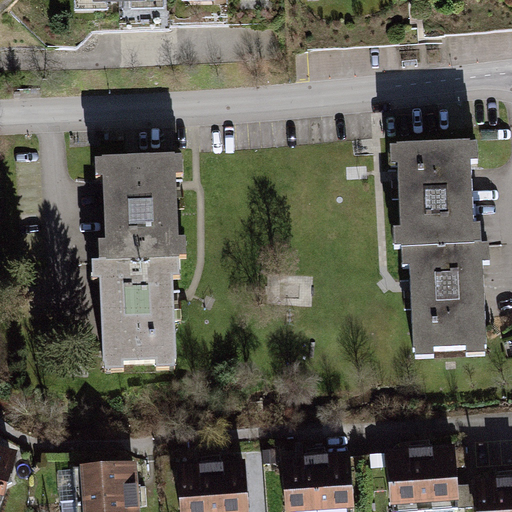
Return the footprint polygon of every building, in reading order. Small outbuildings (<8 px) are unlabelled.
[(387,247),(398,246),(477,244),(476,219),(469,220),(467,159),(474,159),(473,140),(384,143),(385,162),(392,162),(394,226),(387,227),(387,247)] [(91,266),(181,261),(187,261),(185,236),(176,236),(173,178),(181,178),(180,157),(89,162),(90,178),(99,178),(102,237),(90,237),(91,266)] [(477,244),(398,246),(399,267),(404,267),(410,360),(486,356),(481,266),(486,265),(485,243),(477,244)] [(181,261),(91,266),(97,377),(178,373),(173,280),(182,280),(181,261)] [(389,453),(393,511),(422,511),(459,509),(454,448),(389,453)] [(0,450),(0,505),(15,455),(0,450)] [(284,463),(287,511),(352,511),(349,458),(284,463)] [(174,468),(176,511),(244,511),(243,464),(174,468)] [(138,511),(137,465),(73,466),(74,511),(138,511)] [(511,511),(511,484),(477,486),(478,511),(511,511)]
